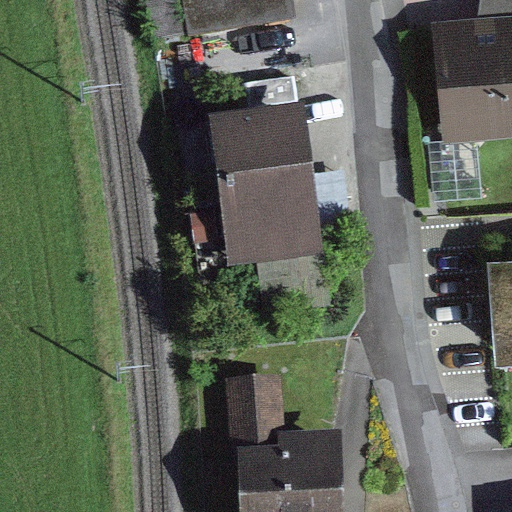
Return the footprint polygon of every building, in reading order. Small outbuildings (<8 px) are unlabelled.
[(290,23),(286,0),(181,0),(187,39),(290,23)] [(456,140),(511,133),(511,21),(443,30),(456,140)] [(295,126),(203,137),(218,265),(309,255),(295,126)] [(511,261),(490,263),(498,353),(511,351),(511,261)] [(262,411),(223,412),(224,511),(332,511),(331,462),(262,463),(262,411)]
